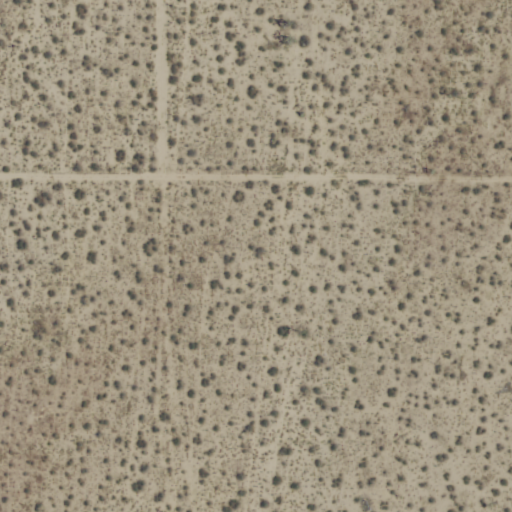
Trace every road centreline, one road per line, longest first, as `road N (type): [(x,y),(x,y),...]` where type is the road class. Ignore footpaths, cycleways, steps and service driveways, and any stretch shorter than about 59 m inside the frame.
road 1 (track): [(511,179),(0,188)]
road 2 (track): [(163,0),(160,188)]
